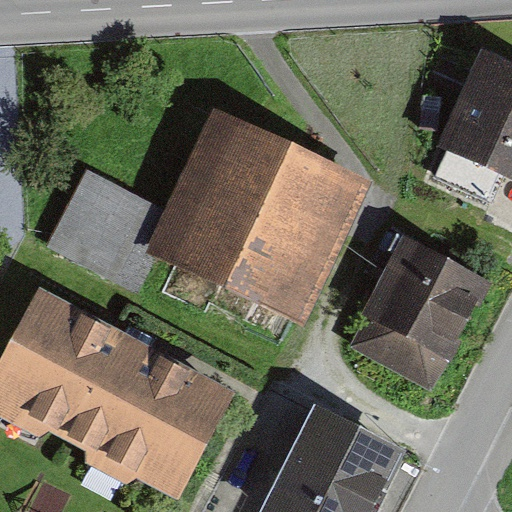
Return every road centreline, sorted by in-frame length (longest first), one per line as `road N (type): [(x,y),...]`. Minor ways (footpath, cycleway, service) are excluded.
road 1 (tertiary): [(304,0),(0,16)]
road 2 (residential): [(432,511),(511,358)]
